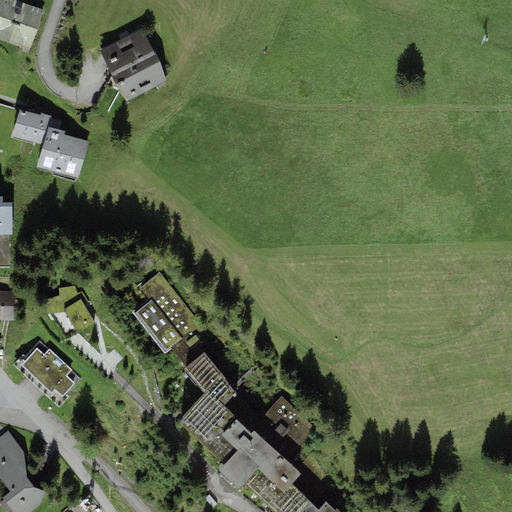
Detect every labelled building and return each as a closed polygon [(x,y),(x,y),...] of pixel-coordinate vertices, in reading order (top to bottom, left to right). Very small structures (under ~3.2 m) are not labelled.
[(44,11),(14,0),(0,0),(0,38),(31,50),(38,30),(44,11)] [(142,29),(100,50),(126,101),(167,80),(142,29)] [(89,141),(65,134),(66,131),(48,126),(50,119),(20,110),(11,137),(42,147),(37,167),(78,178),(89,141)] [(0,267),(9,267),(8,235),(13,235),(13,203),(2,203),(2,196),(0,196),(0,267)] [(148,278),(136,287),(146,300),(131,312),(165,354),(171,348),(186,366),(204,352),(206,350),(191,332),(201,324),(160,272),(150,280),(148,278)] [(75,286),(58,288),(59,295),(47,299),(49,314),(52,313),(67,340),(96,323),(86,307),(91,304),(89,301),(88,302),(82,291),(77,292),(75,286)] [(15,292),(0,291),(0,320),(14,321),(15,292)] [(23,355),(14,365),(59,408),(68,398),(65,395),(80,379),(39,341),(24,356),(23,355)] [(340,511),(336,508),(334,510),(326,500),(332,492),(301,444),(315,430),(250,367),(232,387),(224,379),(226,378),(204,352),(186,366),(183,369),(205,393),(179,421),(222,464),(218,468),(239,489),(245,483),(270,508),(274,511),(340,511)] [(8,431),(0,436),(0,477),(11,491),(2,498),(4,500),(0,503),(6,511),(29,511),(40,503),(45,491),(34,488),(26,475),(27,474),(24,452),(8,431)]
